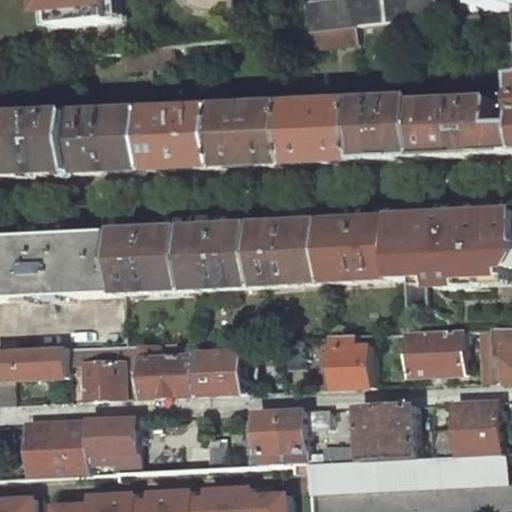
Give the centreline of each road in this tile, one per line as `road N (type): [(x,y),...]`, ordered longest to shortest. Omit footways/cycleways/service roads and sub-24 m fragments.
road 1 (residential): [(511,393),(0,417)]
road 2 (residential): [(511,189),(0,213)]
